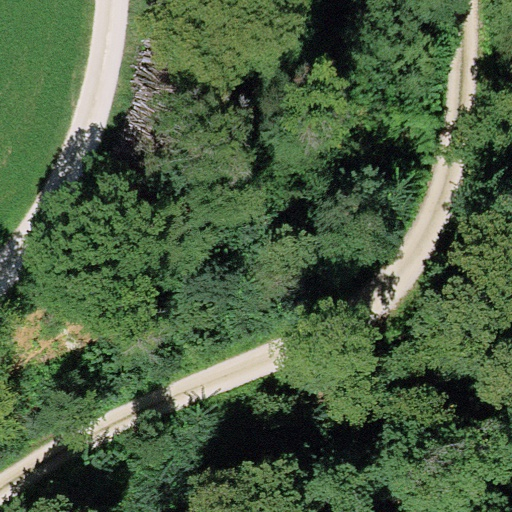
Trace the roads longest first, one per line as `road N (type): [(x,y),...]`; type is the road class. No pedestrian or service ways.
road 1 (track): [(0,489),(131,400),(300,360),(394,297),(444,198),(460,0)]
road 2 (track): [(102,0),(97,74),(74,180),(0,272)]
